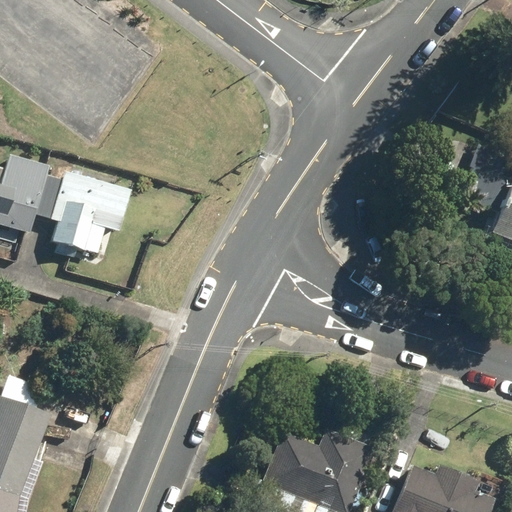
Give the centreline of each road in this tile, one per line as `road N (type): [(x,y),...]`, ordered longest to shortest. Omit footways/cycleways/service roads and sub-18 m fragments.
road 1 (residential): [(139,511),(256,245)]
road 2 (residential): [(511,361),(333,304),(256,245)]
road 3 (residential): [(256,245),(355,103)]
road 4 (residential): [(216,0),(355,103)]
road 5 (residential): [(355,103),(433,0)]
